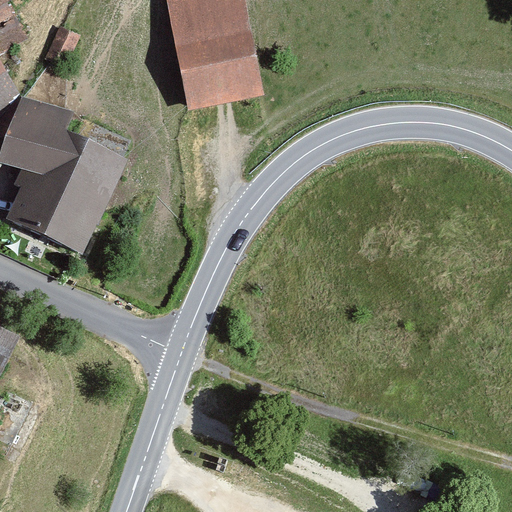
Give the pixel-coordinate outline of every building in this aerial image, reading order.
[(0,0),(0,125),(2,121),(7,110),(13,94),(0,72),(0,51),(19,39),(0,8),(0,0)] [(248,0),(168,0),(191,106),(267,90),(248,0)] [(62,26),(53,48),(73,55),(81,33),(62,26)] [(59,112),(13,94),(7,110),(2,121),(0,125),(0,169),(14,175),(0,210),(0,220),(76,251),(112,161),(49,136),(59,112)] [(0,360),(12,336),(0,329),(0,360)]
